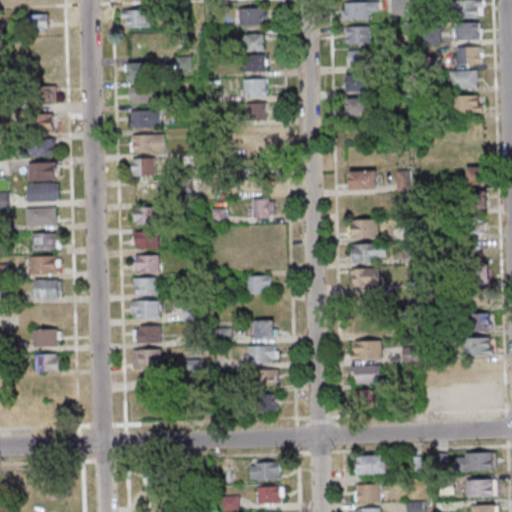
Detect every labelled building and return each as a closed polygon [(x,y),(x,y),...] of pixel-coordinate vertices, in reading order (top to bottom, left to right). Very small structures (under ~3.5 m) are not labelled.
[(408,0),(391,0),(392,14),(409,14),(408,0)] [(457,0),(458,17),(481,17),(481,0),(457,0)] [(342,19),(370,19),(370,10),(379,10),(379,1),(342,1),(342,19)] [(239,7),(239,25),(267,24),(267,7),(239,7)] [(151,27),(151,9),(124,9),(124,27),(151,27)] [(52,14),(26,14),(26,30),(52,30),(52,14)] [(457,22),(457,39),(482,39),(482,22),(457,22)] [(346,25),(346,43),(371,43),(371,25),(346,25)] [(440,43),(440,29),(424,29),(424,43),(440,43)] [(266,33),(244,33),(244,50),(266,50),(266,33)] [(483,64),(483,46),(458,46),(458,64),(483,64)] [(348,49),(348,67),(376,67),(376,49),(348,49)] [(266,54),(243,54),(243,71),(266,71),(266,54)] [(154,63),(127,63),(127,80),(154,80),(154,63)] [(52,64),(29,64),(29,79),(52,79),(52,64)] [(479,70),(453,70),(453,88),(479,88),(479,70)] [(346,91),(371,91),(371,73),(346,73),(346,91)] [(267,78),(244,78),(244,96),(267,96),(267,78)] [(57,103),(57,87),(36,87),(36,103),(57,103)] [(154,102),(154,87),(130,87),(130,102),(154,102)] [(456,113),(483,113),(483,95),(456,95),(456,113)] [(366,116),(366,98),(346,98),(346,116),(366,116)] [(246,102),(246,119),(268,119),(267,102),(246,102)] [(161,109),(129,109),(129,127),(161,127),(161,109)] [(55,131),(55,114),(32,114),(32,130),(55,131)] [(360,140),(361,127),(348,126),(347,138),(360,140)] [(269,127),(247,127),(247,145),(269,145),(269,127)] [(164,134),(131,134),(131,151),(164,151),(164,134)] [(28,139),(28,155),(55,155),(55,139),(28,139)] [(155,175),(155,157),(132,158),(132,175),(155,175)] [(57,162),(30,162),(30,179),(57,179),(57,162)] [(467,167),(467,184),(488,184),(488,167),(467,167)] [(350,170),(350,189),(378,189),(378,170),(350,170)] [(28,182),(28,201),(58,201),(58,182),(28,182)] [(489,208),(489,192),(465,192),(465,208),(489,208)] [(276,218),(276,198),(249,198),(249,218),(276,218)] [(135,223),(156,223),(156,206),(135,206),(135,223)] [(27,207),(27,224),(57,224),(57,207),(27,207)] [(486,217),(466,217),(466,233),(486,233),(486,217)] [(379,219),(351,219),(351,237),(379,237),(379,219)] [(159,230),(135,230),(135,248),(159,248),(159,230)] [(33,250),(61,250),(61,233),(33,233),(33,250)] [(351,261),(389,261),(389,243),(351,243),(351,261)] [(136,273),(159,273),(159,254),(136,254),(136,273)] [(28,255),(28,274),(61,274),(61,255),(28,255)] [(486,279),(486,263),(470,263),(470,279),(486,279)] [(381,268),(353,268),(353,285),(381,285),(381,268)] [(272,293),(272,275),(248,275),(248,293),(272,293)] [(135,277),(135,295),(157,295),(157,277),(135,277)] [(35,298),(61,298),(61,279),(35,279),(35,298)] [(488,291),(472,293),(473,304),(489,302),(488,291)] [(132,300),(132,318),(161,318),(161,300),(132,300)] [(467,314),(467,330),(491,330),(491,314),(467,314)] [(382,333),(382,318),(355,318),(355,333),(382,333)] [(250,320),(250,337),(276,337),(276,320),(250,320)] [(134,343),(162,343),(162,325),(134,325),(134,343)] [(60,329),(35,329),(35,346),(60,346),(60,329)] [(467,356),(492,356),(492,338),(467,338),(467,356)] [(382,340),(351,340),(351,358),(382,358),(382,340)] [(248,345),(248,362),(278,362),(278,345),(248,345)] [(133,368),(162,368),(162,349),(133,349),(133,368)] [(60,354),(37,354),(37,371),(60,371),(60,354)] [(469,363),(469,380),(495,380),(495,363),(469,363)] [(351,364),(351,383),(382,383),(382,364),(351,364)] [(280,385),(280,369),(255,369),(255,385),(280,385)] [(467,386),(467,404),(495,404),(495,386),(467,386)] [(356,408),(383,408),(383,389),(356,389),(356,408)] [(277,394),(250,394),(250,411),(277,411),(277,394)] [(496,452),(456,452),(456,469),(496,469),(496,452)] [(362,459),(390,459),(390,477),(363,477),(362,459)] [(251,479),(281,479),(281,461),(251,461),(251,479)] [(143,469),(143,483),(170,483),(170,469),(143,469)] [(467,479),(467,496),(496,496),(496,479),(467,479)] [(362,485),(385,484),(385,502),(363,503),(362,485)] [(258,485),(258,503),(285,503),(285,485),(258,485)] [(239,496),(223,496),(223,509),(239,509),(239,496)]
